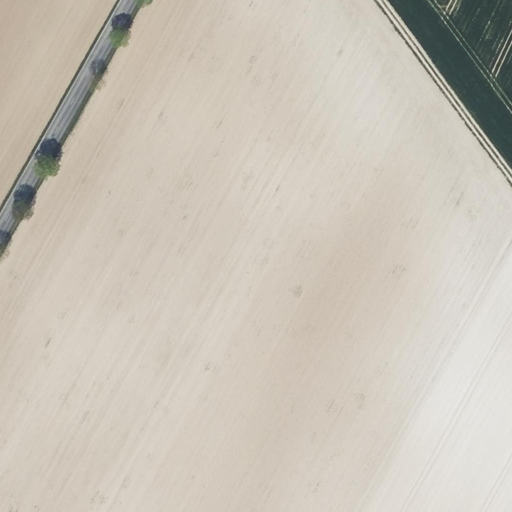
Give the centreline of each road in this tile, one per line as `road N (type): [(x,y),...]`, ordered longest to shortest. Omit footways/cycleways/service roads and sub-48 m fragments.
road 1 (secondary): [(0,231),(129,0)]
road 2 (track): [(511,177),(381,0)]
